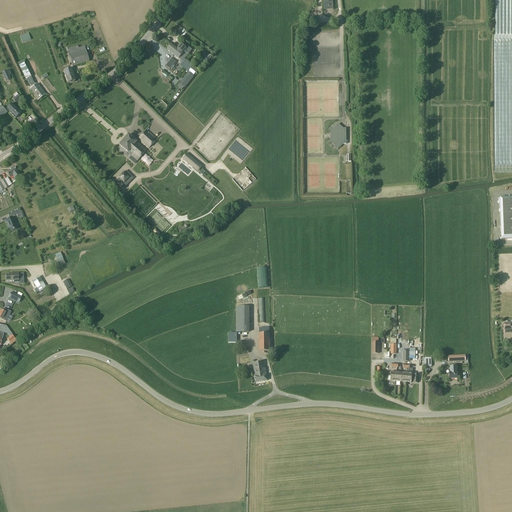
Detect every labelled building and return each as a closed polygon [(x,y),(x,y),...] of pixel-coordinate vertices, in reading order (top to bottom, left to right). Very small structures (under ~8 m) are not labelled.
[(333,10),(332,0),(323,0),(324,10),(333,10)] [(20,36),(21,39),(22,43),(31,40),(29,36),(28,33),(20,36)] [(184,60),(185,59),(181,56),(182,55),(177,51),(177,52),(172,48),(174,46),(172,44),(167,50),(182,62),(179,65),(188,72),(188,71),(192,66),(184,60)] [(181,56),(185,59),(188,55),(185,52),(185,51),(187,49),(180,44),(179,46),(177,48),(174,46),(172,48),(177,52),(177,51),(182,55),(181,56)] [(84,47),(79,48),(78,46),(67,49),(68,52),(72,67),(89,62),(86,51),(84,47)] [(210,58),(209,57),(210,56),(206,53),(204,55),(202,54),(199,58),(206,63),(210,58)] [(170,69),(176,62),(171,58),(165,66),(170,69)] [(29,86),(31,85),(30,86),(32,88),(30,89),(38,100),(45,95),(37,84),(36,85),(34,83),(31,77),(24,63),(19,66),(26,80),(29,86)] [(196,73),(198,70),(192,66),(188,71),(192,74),(191,75),(193,77),(196,73)] [(71,69),(63,71),(67,84),(75,81),(71,69)] [(10,80),(6,71),(2,73),(6,82),(10,80)] [(188,73),(179,84),(185,88),(194,77),(193,77),(191,75),(188,73)] [(13,99),(15,103),(21,98),(18,95),(13,99)] [(6,110),(15,119),(21,113),(12,104),(6,110)] [(340,148),(343,145),(346,144),(346,129),(343,129),(339,125),(333,132),(333,141),(340,148)] [(138,139),(149,149),(156,141),(145,131),(138,139)] [(119,145),(128,152),(138,161),(146,151),(136,142),(128,135),(119,145)] [(147,157),(145,164),(149,165),(148,169),(156,171),(160,161),(147,157)] [(9,178),(12,176),(15,179),(19,175),(13,167),(6,173),(9,178)] [(126,171),(116,181),(123,188),(133,178),(126,171)] [(0,192),(1,192),(2,194),(6,191),(5,190),(9,187),(4,179),(0,181),(0,192)] [(502,240),(511,239),(511,198),(500,199),(502,240)] [(9,217),(15,215),(17,214),(18,218),(20,217),(21,219),(25,217),(22,212),(21,212),(19,208),(7,214),(9,217)] [(5,221),(10,232),(16,230),(14,225),(15,224),(13,218),(5,221)] [(65,264),(63,259),(60,253),(55,255),(57,261),(59,266),(65,264)] [(6,282),(14,281),(14,284),(19,284),(18,274),(6,275),(6,282)] [(33,286),(33,285),(39,295),(47,290),(41,279),(40,280),(38,277),(31,281),(31,282),(33,286)] [(21,298),(18,296),(12,293),(9,298),(15,301),(16,300),(19,301),(21,298)] [(250,332),(249,307),(236,307),(236,333),(250,332)] [(3,308),(2,311),(1,310),(0,310),(0,318),(6,322),(10,312),(3,308)] [(12,335),(7,326),(5,326),(3,333),(7,334),(10,337),(7,340),(10,343),(15,339),(12,336),(12,335)] [(266,351),(269,351),(269,328),(259,328),(259,351),(262,351),(262,353),(266,353),(266,351)] [(423,367),(432,367),(432,358),(423,358),(423,367)] [(253,363),(254,373),(255,383),(267,381),(264,362),(253,363)] [(457,372),(457,367),(450,367),(451,373),(449,373),(450,379),(457,379),(457,372)]
